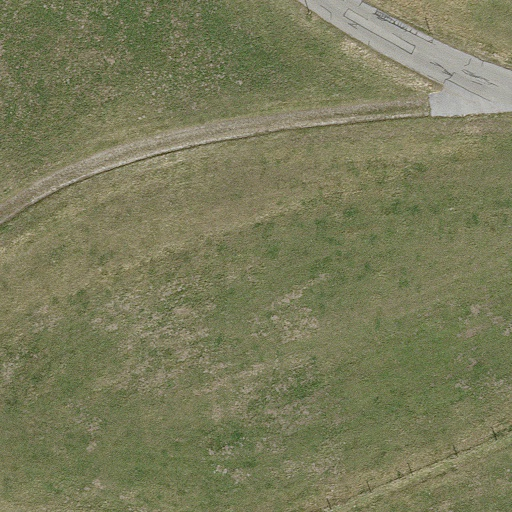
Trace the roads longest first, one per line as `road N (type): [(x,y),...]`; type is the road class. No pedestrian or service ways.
road 1 (track): [(509,94),(200,139),(115,160),(25,200),(0,222)]
road 2 (tertiary): [(511,95),(368,27),(330,0)]
